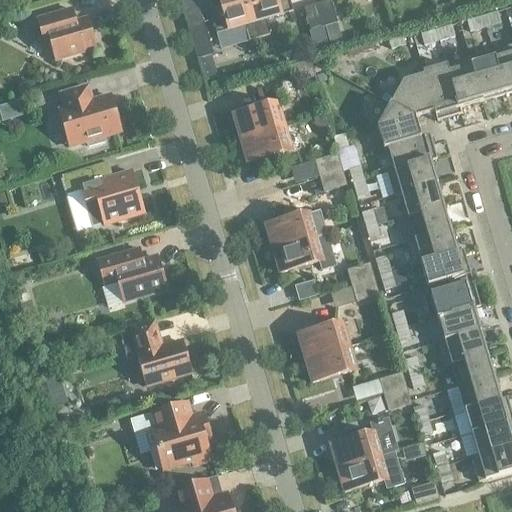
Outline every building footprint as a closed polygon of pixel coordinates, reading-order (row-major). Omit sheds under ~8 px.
[(247,0),(217,0),(220,7),(210,10),(210,9),(208,9),(216,36),(245,28),(249,42),(259,39),(247,0)] [(269,36),(266,25),(265,21),(275,19),(293,14),(288,0),(247,0),(259,39),(269,36)] [(317,7),(324,30),(337,26),(330,3),(328,3),(329,4),(319,7),(319,6),(317,7)] [(306,10),(304,10),(311,34),(324,30),(317,7),(315,7),(316,8),(306,11),(306,10)] [(457,20),(453,8),(440,12),(443,24),(457,20)] [(72,11),(37,21),(45,49),(51,47),(56,63),(96,51),(87,20),(75,24),(72,11)] [(497,14),(482,18),(485,30),(501,25),(497,14)] [(470,34),(485,30),(482,18),(467,23),(470,34)] [(203,22),(186,27),(197,61),(213,57),(203,22)] [(395,24),(392,32),(402,35),(404,27),(395,24)] [(455,39),(451,28),(436,32),(439,43),(455,39)] [(439,43),(436,32),(421,36),(424,48),(439,43)] [(404,47),(401,36),(388,40),(391,51),(404,47)] [(341,56),(367,51),(366,44),(340,49),(341,56)] [(505,97),(511,94),(511,47),(492,53),(505,97)] [(492,53),(469,60),(482,104),(505,97),(492,53)] [(469,60),(446,67),(461,116),(462,116),(460,110),(482,104),(469,60)] [(314,78),(310,63),(288,69),(292,85),(314,78)] [(423,73),(438,123),(461,116),(446,67),(423,73)] [(214,69),(204,72),(207,83),(217,80),(214,69)] [(403,83),(390,106),(414,120),(434,114),(437,123),(438,123),(423,73),(422,74),(423,77),(403,83)] [(68,126),(75,148),(87,144),(89,148),(105,144),(104,139),(121,134),(116,120),(119,120),(116,111),(114,112),(110,98),(92,103),(88,88),(61,96),(65,111),(60,112),(64,127),(68,126)] [(18,97),(7,106),(18,118),(29,109),(18,97)] [(277,105),(233,118),(234,119),(235,119),(241,141),(284,129),(277,105)] [(390,106),(377,130),(383,151),(430,137),(420,139),(414,120),(390,106)] [(284,129),(241,141),(248,164),(247,164),(247,166),(291,153),(284,129)] [(332,140),(336,153),(348,150),(344,137),(332,140)] [(437,160),(430,137),(383,151),(383,152),(387,151),(393,172),(387,174),(387,175),(437,160)] [(338,157),(315,163),(320,179),(342,172),(338,157)] [(387,175),(394,198),(438,185),(431,163),(437,161),(437,160),(387,175)] [(109,164),(78,173),(62,178),(67,196),(81,192),(89,218),(97,225),(103,224),(104,228),(145,216),(132,174),(113,179),(109,164)] [(348,172),(352,185),(363,182),(359,169),(348,172)] [(342,172),(320,179),(324,194),(347,188),(342,172)] [(363,182),(352,185),(356,200),(368,197),(363,182)] [(438,185),(394,198),(394,199),(401,197),(407,219),(444,208),(438,185)] [(407,243),(407,244),(451,231),(444,208),(407,219),(414,241),(407,243)] [(372,212),(361,216),(366,231),(377,228),(372,212)] [(274,252),(316,239),(309,215),(266,228),(266,230),(267,229),(274,252)] [(366,231),(369,244),(381,240),(377,228),(366,231)] [(407,244),(414,267),(464,252),(464,251),(458,253),(451,231),(407,244)] [(280,275),(280,276),(320,264),(322,272),(335,268),(325,237),(316,239),(274,252),(280,275)] [(143,264),(139,251),(98,263),(105,288),(118,284),(124,303),(167,291),(158,260),(143,264)] [(471,276),(464,252),(414,267),(414,268),(421,266),(428,289),(471,276)] [(375,262),(379,277),(391,274),(386,259),(375,262)] [(370,266),(348,273),(352,288),(374,282),(370,266)] [(14,290),(26,287),(23,274),(10,277),(13,291),(14,290)] [(395,289),(391,274),(379,277),(384,292),(395,289)] [(282,277),(268,282),(275,304),(289,299),(282,277)] [(374,282),(352,288),(357,304),(379,297),(374,282)] [(473,284),(423,299),(430,323),(480,308),(473,284)] [(437,345),(437,346),(481,333),(475,310),(480,309),(480,308),(430,323),(437,321),(444,343),(437,345)] [(391,317),(396,333),(407,329),(402,314),(391,317)] [(119,332),(123,347),(128,361),(137,359),(146,389),(191,375),(182,344),(161,350),(153,322),(119,332)] [(342,325),(318,332),(298,338),(299,339),(306,361),(349,349),(342,325)] [(407,329),(396,333),(399,346),(411,342),(407,329)] [(437,346),(444,369),(488,356),(481,333),(437,346)] [(349,349),(306,361),(313,384),(312,384),(312,385),(356,373),(349,349)] [(451,367),(457,390),(494,379),(488,356),(444,369),(451,367)] [(405,364),(409,379),(421,375),(416,360),(405,364)] [(39,404),(58,399),(50,371),(32,377),(39,404)] [(421,375),(409,379),(413,392),(424,388),(421,375)] [(380,383),(384,398),(407,391),(402,376),(380,383)] [(501,401),(494,379),(457,390),(464,413),(507,400),(507,399),(501,401)] [(384,398),(389,413),(411,407),(407,391),(384,398)] [(464,413),(471,436),(511,423),(511,417),(507,400),(464,413)] [(153,417),(132,423),(136,437),(152,432),(157,451),(151,452),(157,471),(162,469),(164,473),(192,465),(193,469),(211,463),(206,447),(212,445),(203,416),(191,419),(188,406),(153,416),(153,417)] [(412,411),(417,426),(428,423),(424,408),(412,411)] [(52,419),(50,419),(56,438),(57,438),(71,434),(65,415),(52,419)] [(428,423),(417,426),(421,439),(432,436),(428,423)] [(511,423),(471,436),(478,458),(478,459),(511,448),(511,423)] [(374,435),(350,442),(330,447),(331,449),(332,448),(338,471),(381,459),(374,435)] [(511,448),(478,459),(478,458),(471,460),(478,484),(511,474),(511,448)] [(432,458),(436,471),(447,467),(444,454),(432,458)] [(381,459),(338,471),(345,494),(344,494),(344,495),(384,484),(386,492),(405,486),(401,473),(400,473),(395,455),(381,459)] [(452,483),(447,467),(436,471),(441,486),(452,483)] [(231,511),(227,496),(213,500),(207,482),(176,492),(181,510),(176,511),(231,511)] [(434,485),(412,492),(417,507),(439,501),(434,485)]
